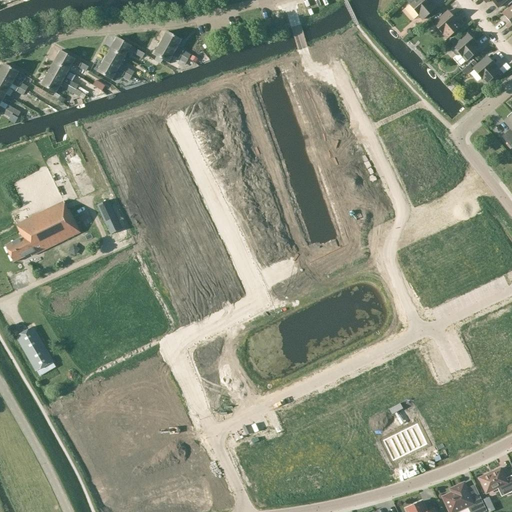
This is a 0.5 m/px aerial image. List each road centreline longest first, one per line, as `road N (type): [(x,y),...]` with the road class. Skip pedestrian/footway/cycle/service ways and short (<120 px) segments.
road 1 (residential): [(211,433),(170,349),(248,310),(160,129)]
road 2 (residential): [(0,55),(63,34),(183,21),(270,0)]
road 3 (residential): [(420,333),(211,433)]
road 4 (residential): [(302,511),(397,489),(511,441)]
road 5 (residential): [(414,230),(331,56)]
road 6 (tertiary): [(67,511),(0,383)]
road 7 (residential): [(511,87),(455,135),(487,179)]
road 8 (residential): [(414,230),(390,244),(386,260),(420,333)]
